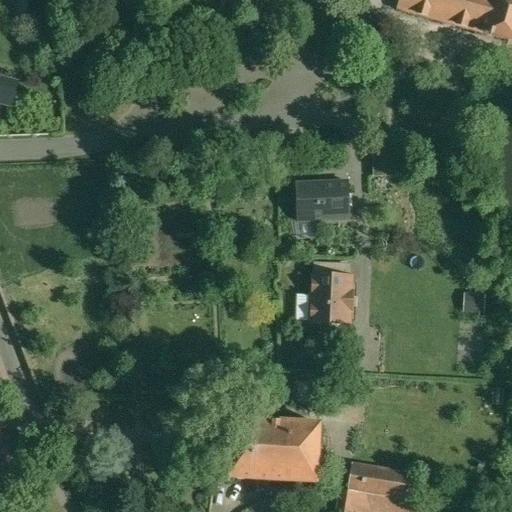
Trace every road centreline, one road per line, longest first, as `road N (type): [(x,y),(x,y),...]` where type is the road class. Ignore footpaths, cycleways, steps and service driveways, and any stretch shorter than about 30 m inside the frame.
road 1 (residential): [(0,151),(78,147),(137,132),(356,126)]
road 2 (residential): [(10,511),(31,426),(0,336)]
